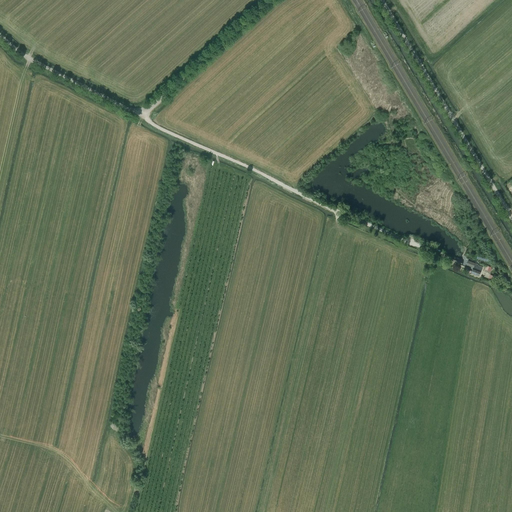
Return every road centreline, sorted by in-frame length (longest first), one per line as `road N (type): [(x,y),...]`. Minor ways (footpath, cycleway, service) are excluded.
road 1 (track): [(145,112),(168,132),(444,256)]
road 2 (unclassified): [(270,0),(145,112),(30,58),(0,35)]
road 3 (unclassified): [(511,218),(383,0)]
